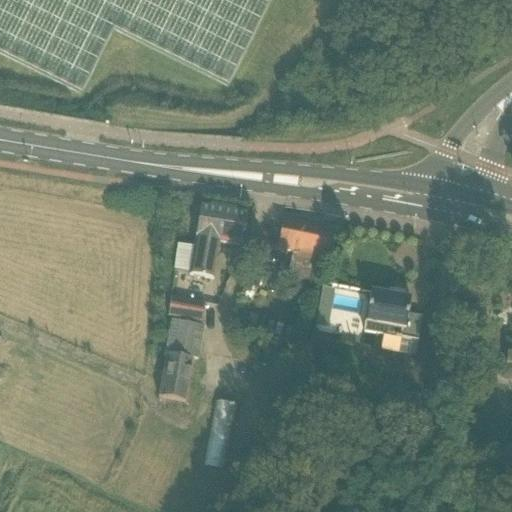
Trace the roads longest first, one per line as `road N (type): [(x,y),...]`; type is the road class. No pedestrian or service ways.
road 1 (secondary): [(253,180),(0,140)]
road 2 (secondary): [(253,180),(434,217)]
road 3 (secondary): [(429,187),(302,172),(253,180)]
road 4 (secondary): [(511,94),(463,126),(429,187)]
